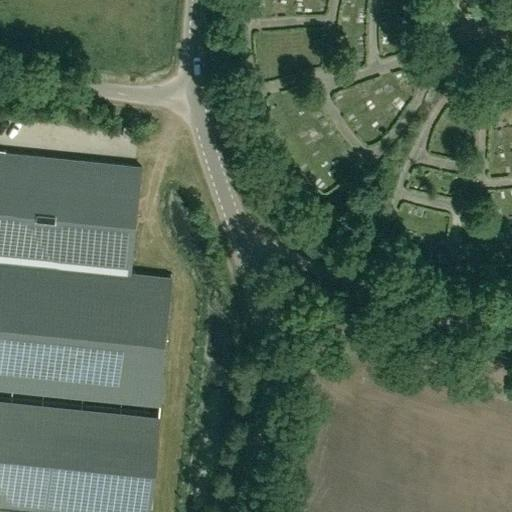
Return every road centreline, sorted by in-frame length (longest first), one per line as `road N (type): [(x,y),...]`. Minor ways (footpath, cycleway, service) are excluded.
road 1 (unclassified): [(239,511),(267,418),(260,288),(195,103)]
road 2 (unclassified): [(0,78),(195,103)]
